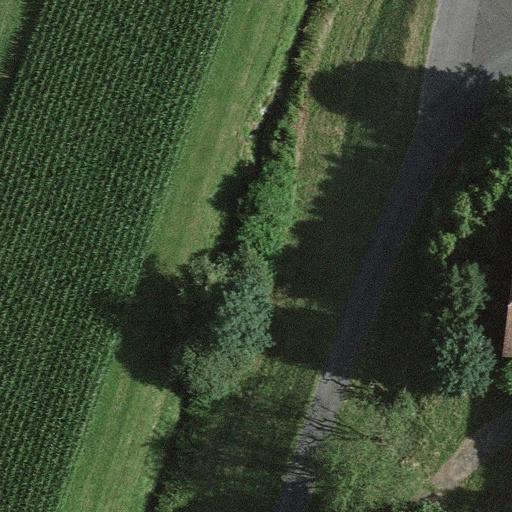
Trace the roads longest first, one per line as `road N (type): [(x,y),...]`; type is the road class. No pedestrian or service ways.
road 1 (unclassified): [(477,0),(494,76),(444,163),(347,390),(310,511)]
road 2 (unknown): [(415,511),(511,431)]
